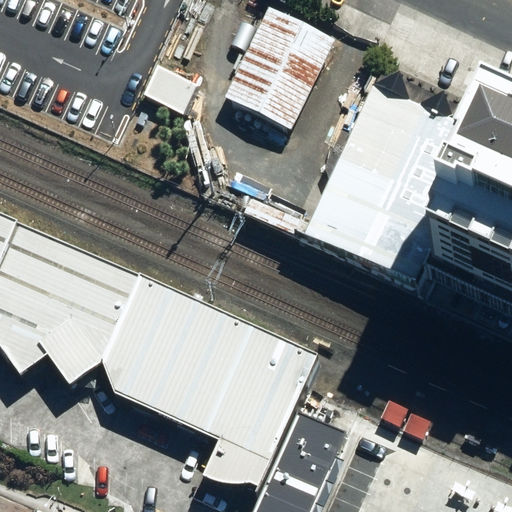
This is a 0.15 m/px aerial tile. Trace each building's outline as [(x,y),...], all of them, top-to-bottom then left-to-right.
[(332,62),(271,36),(233,123),(294,149),(332,62)] [(162,71),(148,100),(188,120),(203,91),(162,71)] [(390,285),(467,112),(386,77),(309,249),(390,285)] [(511,108),(434,275),(511,310),(511,108)] [(256,497),(262,500),(321,368),(0,222),(0,352),(24,386),(52,366),(75,398),(109,373),(118,401),(226,454),(208,489),(224,496),(243,498),(256,497)] [(256,511),(316,511),(351,438),(301,415),(262,500),(256,511)]
